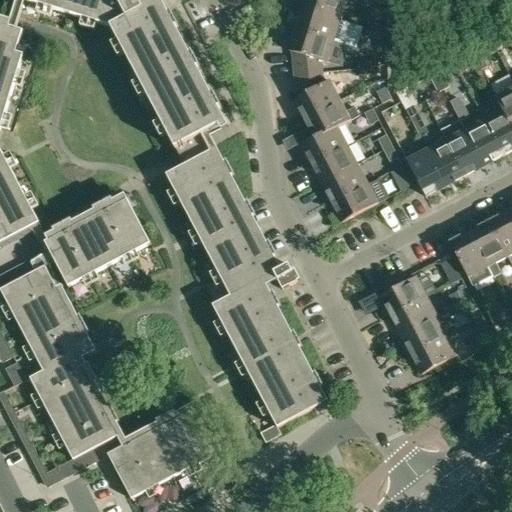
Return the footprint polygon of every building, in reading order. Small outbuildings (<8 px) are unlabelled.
[(19,15),(23,4),(47,12),(68,18),(89,25),(112,33),(122,50),(122,52),(133,72),(142,89),(153,109),(164,130),(175,152),(176,153),(203,138),(212,155),(218,152),(218,150),(211,138),(223,132),(229,129),(218,110),(221,108),(220,107),(217,102),(213,94),(211,95),(197,69),(199,68),(198,65),(195,59),(192,53),(190,54),(181,37),(178,33),(176,29),(178,27),(171,13),(169,14),(168,14),(161,0),(17,0),(11,21),(8,30),(15,32),(18,21),(19,17),(19,15)] [(333,0),(304,0),(301,13),(340,25),(346,4),(333,0)] [(393,8),(395,0),(384,0),(383,6),(393,8)] [(340,25),(301,13),(295,33),(333,45),(340,25)] [(0,252),(1,251),(1,250),(33,233),(41,229),(39,225),(38,225),(31,211),(24,198),(13,177),(10,171),(3,158),(0,153),(0,131),(1,128),(2,125),(3,123),(6,114),(8,105),(15,84),(19,70),(24,54),(16,52),(18,45),(22,34),(15,32),(8,30),(11,21),(7,20),(0,17),(0,252)] [(364,39),(373,42),(376,30),(367,27),(364,39)] [(385,32),(376,30),(373,42),(381,44),(385,32)] [(291,56),(294,78),(322,76),(321,65),(326,67),(333,45),(295,33),(288,54),(291,56)] [(347,50),(346,54),(357,58),(359,53),(347,50)] [(465,71),(471,68),(482,62),(478,53),(461,62),(465,71)] [(487,71),(482,62),(471,68),(476,76),(487,71)] [(367,78),(366,65),(357,66),(358,79),(367,78)] [(366,65),(367,78),(376,78),(375,65),(366,65)] [(428,80),(433,88),(444,83),(439,74),(428,80)] [(324,87),(322,76),(294,78),(296,101),(293,103),(303,123),(340,104),(329,84),(324,87)] [(448,91),(444,83),(433,88),(438,97),(448,91)] [(382,107),(391,103),(384,91),(376,95),(382,107)] [(401,106),(412,100),(407,91),(396,96),(401,106)] [(511,91),(495,100),(503,113),(511,129),(511,91)] [(405,114),(416,108),(412,100),(401,106),(405,114)] [(303,123),(312,140),(313,143),(337,129),(338,130),(349,124),(348,121),(359,116),(354,108),(344,113),(340,104),(303,123)] [(374,133),(375,134),(382,130),(379,124),(373,112),(365,116),(370,128),(371,128),(374,133)] [(511,154),(511,129),(503,113),(484,123),(503,159),(511,154)] [(503,159),(484,123),(464,134),(483,170),(503,159)] [(483,170),(464,134),(459,124),(440,134),(445,144),(464,180),(483,170)] [(338,130),(337,129),(313,143),(312,140),(300,146),(311,168),(348,149),(338,130)] [(392,149),(387,138),(382,130),(375,134),(379,142),(378,143),(384,154),(392,149)] [(427,136),(419,140),(423,148),(431,144),(427,136)] [(445,190),(464,180),(445,144),(426,154),(445,190)] [(311,168),(321,187),(358,168),(348,149),(311,168)] [(398,160),(392,149),(384,154),(390,165),(398,160)] [(274,426),(260,434),(263,440),(265,444),(279,436),(277,432),(322,409),(320,406),(327,402),(320,389),(323,387),(318,377),(315,373),(313,374),(299,348),(302,346),(297,338),(294,333),(292,334),(291,334),(277,308),(278,308),(280,307),(279,304),(273,293),(270,294),(266,287),(277,281),(284,294),(299,286),(290,268),(282,273),(274,258),(277,257),(269,242),(266,244),(252,217),(255,216),(252,210),(248,202),(245,204),(231,177),(231,176),(234,175),(227,161),(224,163),(218,152),(212,155),(181,172),(176,174),(166,179),(186,217),(187,219),(198,239),(231,301),(226,303),(215,309),(213,310),(234,350),(234,351),(274,426)] [(425,200),(445,190),(426,154),(406,164),(425,200)] [(321,187),(331,206),(368,187),(358,168),(321,187)] [(398,188),(410,182),(402,168),(390,174),(398,188)] [(341,226),(378,207),(368,187),(331,206),(341,226)] [(123,196),(112,202),(112,200),(112,199),(93,209),(94,210),(95,211),(72,223),(71,222),(72,221),(71,220),(52,230),(53,231),(54,231),(54,232),(46,237),(49,243),(44,246),(55,265),(68,291),(150,248),(123,196)] [(511,257),(511,223),(507,214),(488,225),(507,260),(511,257)] [(469,235),(488,270),(492,278),(501,273),(497,265),(507,260),(488,225),(469,235)] [(93,451),(117,438),(118,437),(123,435),(117,424),(118,423),(119,423),(120,423),(110,404),(109,405),(108,406),(96,383),(97,382),(98,383),(99,382),(89,363),(88,364),(88,365),(86,365),(83,359),(96,352),(95,350),(87,335),(89,334),(89,335),(90,334),(81,316),(80,316),(80,317),(78,318),(51,267),(55,265),(44,246),(49,243),(46,237),(41,229),(33,233),(45,255),(30,263),(35,272),(0,291),(43,372),(30,379),(73,461),(93,451)] [(492,278),(488,270),(469,235),(449,245),(468,281),(469,280),(473,288),(492,278)] [(35,272),(29,261),(13,270),(12,273),(8,272),(2,276),(1,279),(0,279),(0,290),(0,291),(35,272)] [(451,261),(440,267),(450,287),(461,281),(451,261)] [(379,299),(390,319),(426,300),(416,280),(379,299)] [(457,294),(463,305),(471,301),(465,290),(457,294)] [(390,319),(400,338),(436,319),(426,300),(390,319)] [(471,301),(463,305),(469,316),(477,312),(471,301)] [(511,330),(511,316),(510,312),(499,318),(507,333),(511,330)] [(400,338),(410,357),(446,338),(436,319),(400,338)] [(484,345),(492,341),(486,329),(478,333),(484,345)] [(0,359),(1,361),(5,362),(14,358),(0,332),(0,359)] [(446,338),(410,357),(421,378),(457,359),(446,338)] [(10,379),(14,380),(13,384),(15,387),(26,381),(17,364),(8,369),(7,373),(10,379)] [(93,451),(73,461),(47,475),(4,393),(0,394),(0,395),(0,400),(9,417),(13,418),(12,422),(21,440),(25,442),(24,446),(34,464),(37,465),(36,469),(46,486),(50,488),(56,484),(57,481),(61,482),(67,478),(68,475),(72,476),(78,473),(79,469),(83,470),(98,462),(93,451)] [(197,403),(191,406),(176,415),(175,413),(175,412),(156,421),(157,422),(158,424),(126,441),(123,435),(118,437),(117,438),(122,447),(107,455),(131,500),(213,457),(196,424),(205,418),(197,403)]
